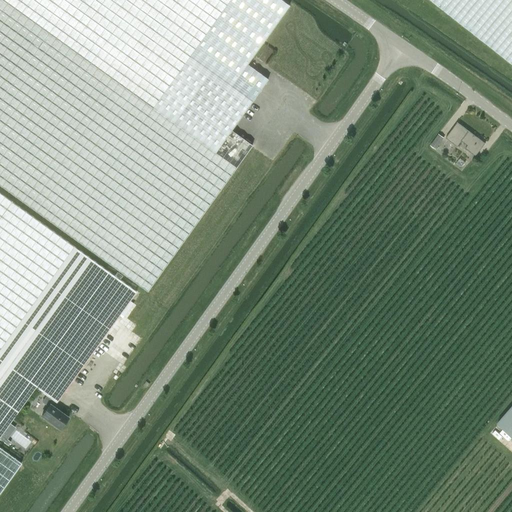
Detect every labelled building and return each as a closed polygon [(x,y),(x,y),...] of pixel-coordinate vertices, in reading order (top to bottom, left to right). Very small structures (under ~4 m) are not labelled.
[(247,65),(263,42),(265,40),(289,6),(280,0),(0,0),(0,185),(147,292),(252,145),(231,130),(268,79),(247,65)] [(511,0),(428,0),(511,65),(511,0)] [(457,146),(461,141),(467,145),(465,148),(476,156),(485,143),(457,123),(446,138),(457,146)] [(444,138),(438,134),(430,145),(436,149),(444,138)] [(136,292),(11,202),(0,193),(0,437),(36,387),(57,402),(136,292)] [(60,429),(68,418),(53,407),(56,404),(46,397),(42,402),(48,406),(41,416),(60,429)] [(511,405),(497,423),(511,436),(511,405)] [(0,492),(21,463),(0,447),(0,492)]
